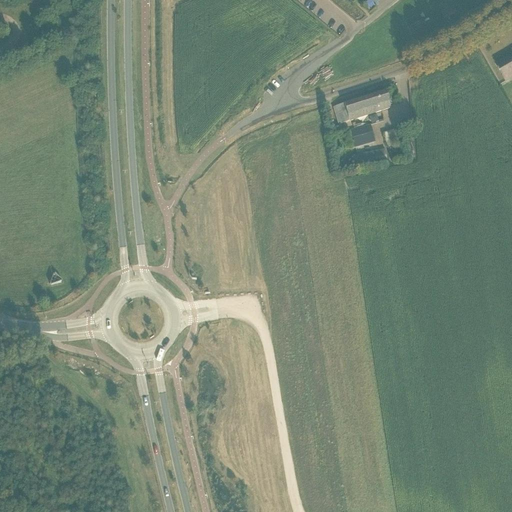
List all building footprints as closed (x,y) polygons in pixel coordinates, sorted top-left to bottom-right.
[(444,19),(456,14),(453,6),(440,12),(444,19)] [(411,35),(423,29),(420,21),(407,27),(411,35)] [(506,82),(511,77),(511,54),(496,64),(506,82)] [(391,109),(388,101),(385,91),(333,108),(338,125),(391,109)] [(368,125),(367,126),(367,125),(360,126),(360,127),(349,131),(351,139),(352,139),(355,149),(374,144),(373,139),(372,140),(368,125)] [(385,151),(351,158),(354,170),(387,163),(385,151)]
